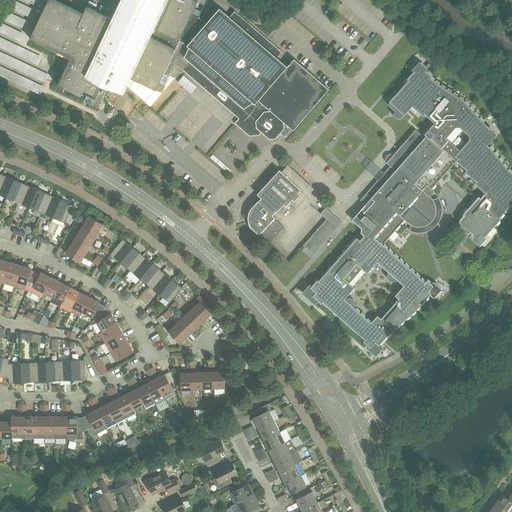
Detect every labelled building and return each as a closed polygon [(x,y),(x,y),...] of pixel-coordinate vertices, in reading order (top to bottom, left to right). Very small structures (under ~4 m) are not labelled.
[(164,72),(170,60),(192,14),(198,2),(194,0),(123,0),(114,20),(101,14),(101,13),(87,6),(83,14),(54,0),(41,0),(36,13),(41,15),(30,39),(71,58),(58,85),(85,98),(84,100),(93,104),(96,99),(101,102),(115,71),(159,92),(160,92),(161,92),(162,92),(162,91),(170,75),(164,72)] [(256,128),(261,133),(269,139),(275,139),(284,129),(284,122),(293,131),(329,89),(294,59),(287,67),(277,58),(282,52),(235,11),(230,17),(219,8),(206,24),(198,16),(192,14),(170,60),(164,72),(170,75),(176,78),(183,70),(239,119),(235,123),(246,134),(251,129),(256,128)] [(464,101),(458,97),(446,89),(440,85),(434,81),(431,78),(432,76),(426,71),(427,69),(419,62),(412,70),(413,72),(407,79),(408,80),(387,104),(396,111),(395,114),(395,116),(397,118),(400,118),(402,117),(404,115),(412,106),(423,116),(424,114),(434,123),(423,136),(415,130),(411,135),(406,140),(393,155),(392,154),(391,154),(390,154),(388,155),(386,156),(385,158),(385,160),(385,161),(386,163),(390,166),(384,173),(389,177),(352,220),(361,228),(361,233),(364,236),(360,240),(357,238),(336,261),(318,281),(317,280),(311,286),(309,284),(302,293),(315,305),(318,301),(321,304),(322,302),(365,340),(363,341),(369,347),(367,349),(375,356),(383,348),(379,345),(387,336),(394,329),(411,315),(416,310),(421,305),(430,295),(434,298),(442,289),(433,282),(431,284),(427,280),(425,282),(383,245),(404,220),(407,222),(407,223),(413,226),(418,227),(424,226),(430,223),(434,219),(436,213),(436,207),(434,202),(430,197),(431,197),(430,196),(430,197),(427,194),(435,185),(456,161),(463,167),(466,170),(465,172),(476,182),(474,184),(485,193),(483,195),(480,198),(479,196),(463,214),(464,215),(460,219),(459,221),(459,222),(460,223),(461,224),(459,227),(468,234),(470,232),(472,234),(470,235),(473,238),(472,239),(479,246),(486,238),(485,237),(501,219),(499,218),(511,203),(511,173),(507,169),(489,147),(488,146),(497,136),(489,128),(478,117),(465,102),(464,101)] [(257,194),(261,198),(258,202),(252,207),(251,207),(250,208),(249,210),(248,212),(247,214),(247,216),(247,218),(247,219),(247,221),(247,223),(248,224),(249,226),(250,228),(251,229),(252,231),(253,230),(254,231),(259,235),(269,244),(284,228),(274,218),(275,218),(272,215),(276,211),(277,212),(282,206),(284,208),(285,208),(285,209),(286,209),(287,208),(288,208),(291,204),(296,208),(311,192),(304,186),(305,185),(306,184),(306,182),(305,181),(288,165),(282,171),(281,172),(279,170),(257,194)] [(2,175),(0,178),(0,195),(2,196),(6,197),(13,180),(2,175)] [(13,180),(6,197),(10,199),(10,200),(18,203),(25,185),(13,180)] [(25,185),(18,203),(26,206),(30,207),(37,190),(25,185)] [(37,190),(30,207),(34,209),(34,210),(41,213),(49,195),(37,190)] [(53,217),(60,200),(49,195),(41,213),(49,216),(53,217)] [(60,200),(53,217),(57,219),(57,220),(65,223),(73,205),(60,200)] [(342,223),(325,208),(320,214),(337,228),(342,223)] [(83,226),(97,235),(103,226),(107,229),(109,225),(104,222),(102,225),(89,216),(83,226)] [(97,235),(83,226),(77,235),(92,244),(97,235)] [(313,234),(303,246),(314,255),(324,243),(313,234)] [(92,244),(77,235),(71,244),(86,253),(92,244)] [(120,262),(132,248),(123,240),(110,255),(117,260),(120,262)] [(86,253),(71,244),(66,253),(80,263),(86,253)] [(132,248),(120,262),(124,265),(123,266),(130,271),(142,256),(132,248)] [(142,256),(130,271),(136,276),(137,276),(140,278),(152,264),(142,256)] [(0,283),(4,284),(10,263),(0,259),(0,283)] [(21,266),(10,263),(4,284),(14,287),(21,266)] [(152,264),(140,278),(143,281),(143,282),(149,287),(162,272),(152,264)] [(14,287),(28,291),(36,270),(21,266),(14,287)] [(37,271),(36,270),(28,291),(29,292),(40,298),(43,293),(51,278),(37,271)] [(160,295),(172,280),(162,272),(149,287),(156,292),(160,295)] [(60,283),(51,278),(43,293),(53,298),(60,283)] [(172,280),(160,295),(163,297),(162,298),(169,303),(182,288),(172,280)] [(50,302),(60,307),(70,288),(60,283),(53,298),(50,302)] [(80,293),(70,288),(60,307),(70,312),(80,293)] [(80,317),(82,313),(89,298),(80,293),(70,312),(80,317)] [(200,302),(192,309),(204,322),(212,314),(201,303),(203,300),(199,296),(196,299),(200,302)] [(82,313),(95,319),(107,307),(89,298),(82,313)] [(117,323),(107,307),(95,319),(102,332),(117,323)] [(184,317),(196,329),(204,322),(192,309),(184,317)] [(33,321),(36,316),(28,312),(26,318),(33,321)] [(37,317),(36,316),(33,321),(39,324),(44,315),(39,313),(37,317)] [(184,317),(176,324),(188,337),(196,329),(184,317)] [(122,333),(117,323),(102,332),(100,333),(106,342),(108,341),(122,333)] [(188,337),(176,324),(168,332),(179,344),(188,337)] [(128,342),(122,333),(108,341),(112,348),(113,351),(128,342)] [(133,352),(128,342),(113,351),(111,352),(112,354),(110,355),(114,361),(116,360),(117,361),(133,352)] [(0,357),(0,377),(9,379),(8,364),(8,359),(0,357)] [(94,361),(96,365),(101,375),(108,372),(102,361),(101,362),(99,358),(94,361)] [(71,361),(72,380),(77,380),(85,380),(84,360),(71,361)] [(72,380),(71,361),(59,362),(60,381),(68,381),(68,380),(72,380)] [(47,381),(46,362),(33,363),(34,383),(43,382),(43,381),(47,381)] [(60,381),(59,362),(46,362),(47,381),(52,381),(52,382),(60,381)] [(21,382),(20,363),(8,364),(9,379),(9,384),(18,383),(18,382),(21,382)] [(34,383),(33,363),(20,363),(21,382),(26,382),(26,383),(34,383)] [(224,371),(213,372),(214,389),(225,388),(224,371)] [(202,372),(191,373),(192,390),(203,389),(202,372)] [(214,389),(213,372),(202,372),(203,389),(214,389)] [(181,390),(192,390),(191,373),(180,374),(181,390)] [(165,374),(155,379),(166,399),(175,394),(165,374)] [(146,384),(155,403),(156,404),(166,399),(155,379),(146,384)] [(136,389),(143,404),(146,408),(155,403),(146,384),(136,389)] [(134,409),(143,404),(136,389),(126,394),(134,409)] [(126,394),(116,399),(127,419),(136,414),(134,409),(126,394)] [(117,424),(127,419),(116,399),(107,404),(117,424)] [(107,404),(97,409),(107,429),(117,424),(107,404)] [(251,413),(258,428),(274,421),(267,405),(251,413)] [(107,429),(97,409),(87,415),(94,427),(89,429),(93,437),(96,435),(107,429)] [(12,438),(23,438),(23,417),(11,417),(11,422),(12,422),(12,438)] [(34,417),(23,417),(23,438),(34,438),(34,417)] [(34,417),(34,438),(45,438),(45,417),(34,417)] [(55,417),(45,417),(45,438),(55,438),(55,417)] [(55,417),(55,438),(66,438),(66,417),(55,417)] [(77,417),(66,417),(66,438),(81,438),(83,439),(83,431),(86,430),(83,418),(77,417)] [(280,432),(274,421),(258,428),(264,439),(280,432)] [(12,422),(11,422),(1,422),(1,438),(12,438),(12,422)] [(285,442),(280,432),(264,439),(269,450),(285,442)] [(207,445),(199,449),(205,461),(226,451),(220,439),(213,442),(212,439),(206,442),(207,445)] [(269,450),(274,461),(290,453),(285,442),(269,450)] [(296,464),(290,453),(274,461),(280,472),(296,464)] [(231,462),(213,470),(220,484),(238,475),(231,462)] [(301,475),(296,464),(280,472),(285,483),(301,475)] [(208,467),(194,474),(197,480),(211,473),(208,467)] [(165,471),(146,481),(152,494),(166,488),(169,493),(180,488),(175,479),(170,482),(165,471)] [(138,502),(136,499),(141,496),(130,472),(122,476),(126,484),(115,490),(125,509),(138,502)] [(306,486),(301,475),(285,483),(290,493),(306,486)] [(97,482),(101,489),(102,488),(104,494),(109,491),(103,479),(97,482)] [(194,483),(180,490),(183,496),(197,489),(194,483)] [(234,496),(236,501),(253,492),(249,483),(240,488),(238,483),(222,490),(224,496),(229,493),(231,497),(234,496)] [(74,493),(79,503),(80,502),(82,506),(87,504),(80,490),(74,493)] [(296,499),(302,510),(317,502),(312,491),(296,499)] [(231,506),(233,511),(247,511),(248,511),(260,506),(253,492),(236,501),(237,503),(231,506)] [(511,511),(511,501),(508,498),(502,494),(495,504),(505,511),(511,511)] [(113,511),(105,495),(92,502),(96,511),(113,511)] [(180,496),(162,505),(165,511),(181,511),(186,510),(180,496)] [(322,511),(317,502),(302,510),(302,511),(322,511)]
